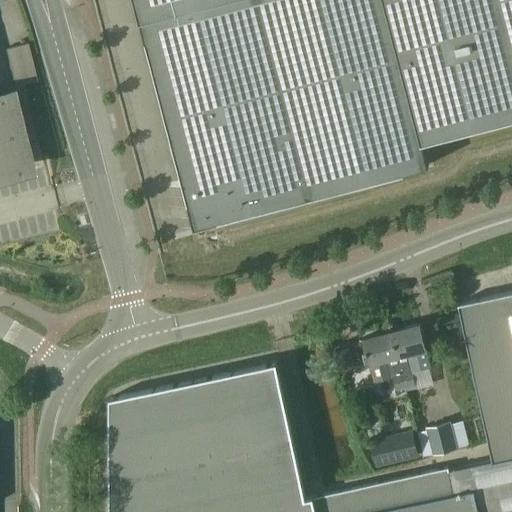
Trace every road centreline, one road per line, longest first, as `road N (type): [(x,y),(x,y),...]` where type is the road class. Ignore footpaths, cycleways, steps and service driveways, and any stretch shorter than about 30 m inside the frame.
road 1 (tertiary): [(137,339),(296,299),(511,219)]
road 2 (unclassified): [(137,339),(42,0)]
road 3 (tertiary): [(51,511),(55,417),(77,377)]
